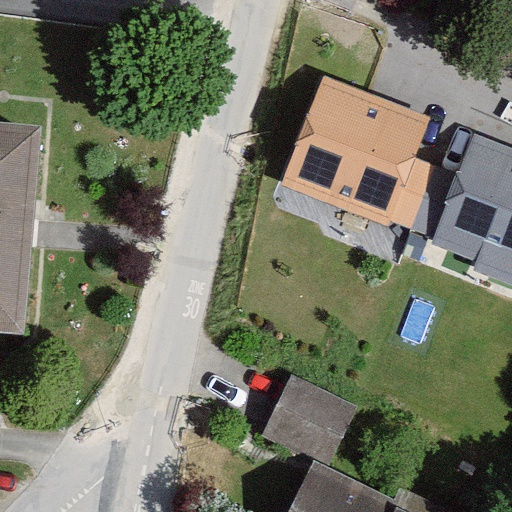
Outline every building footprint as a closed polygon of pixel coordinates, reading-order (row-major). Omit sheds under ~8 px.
[(324,78),(282,188),(388,229),(391,221),(412,230),(437,167),(418,160),(433,119),(324,78)] [(0,338),(25,340),(33,235),(36,200),(41,132),(0,129),(0,338)] [(458,175),(437,167),(412,230),(435,239),(434,247),(476,263),(472,274),(511,289),(511,148),(474,134),(458,175)] [(359,406),(292,375),(278,406),(264,436),(331,467),(359,406)] [(417,511),(312,463),(289,511),(417,511)]
